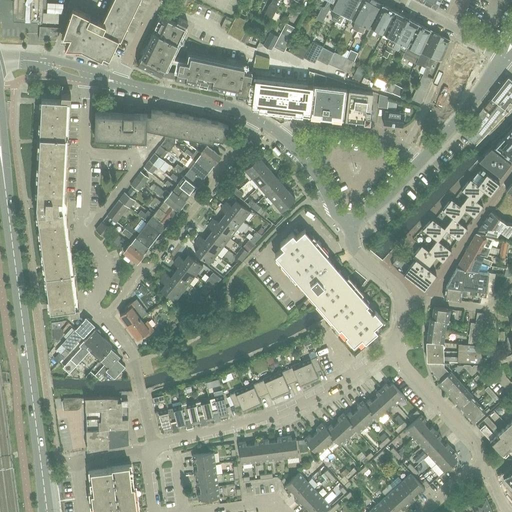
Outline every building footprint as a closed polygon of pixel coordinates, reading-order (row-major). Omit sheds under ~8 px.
[(12,0),(13,7),(28,8),(42,8),(43,2),(42,0),(12,0)] [(112,0),(102,22),(100,21),(74,8),(73,8),(63,36),(65,36),(70,36),(70,38),(69,40),(66,44),(74,45),(73,48),(81,48),(88,51),(90,48),(95,50),(94,54),(102,58),(104,55),(109,57),(111,54),(118,38),(119,37),(121,32),(125,33),(127,29),(128,27),(124,25),(128,18),(131,20),(138,7),(134,5),(136,0),(112,0)] [(275,13),(281,0),(271,0),(271,2),(270,3),(269,4),(268,5),(268,6),(267,7),(267,9),(267,10),(264,16),(271,20),(275,13)] [(327,0),(325,6),(322,7),(316,18),(322,21),(328,10),(333,1),(333,0),(332,0),(327,0)] [(336,20),(346,0),(333,0),(330,7),(337,10),(332,18),(336,20)] [(349,22),(360,0),(346,0),(336,20),(340,22),(342,18),(349,22)] [(357,30),(372,0),(361,0),(352,18),(356,21),(353,27),(357,30)] [(376,1),(374,0),(372,0),(357,30),(362,32),(366,26),(370,28),(383,5),(376,1)] [(422,0),(422,1),(436,9),(440,0),(422,0)] [(384,32),(395,11),(383,4),(383,5),(370,28),(366,36),(370,38),(375,27),(384,32)] [(389,52),(407,17),(395,11),(384,32),(382,36),(389,39),(386,43),(389,45),(386,50),(389,52)] [(59,14),(43,13),(43,23),(58,23),(59,14)] [(227,33),(241,40),(246,30),(250,23),(236,15),(227,33)] [(185,27),(188,22),(179,17),(176,23),(161,16),(138,65),(161,76),(170,59),(185,27)] [(405,50),(419,23),(407,17),(389,52),(393,53),(395,48),(398,49),(399,47),(405,50)] [(420,51),(430,29),(419,23),(405,50),(412,53),(409,60),(415,63),(420,52),(420,51)] [(39,39),(57,40),(61,27),(40,26),(39,39)] [(249,38),(252,33),(246,30),(241,40),(246,44),(249,38)] [(440,35),(431,30),(416,63),(422,66),(419,73),(422,74),(431,55),(440,35)] [(278,36),(271,32),(264,46),(271,50),(278,36)] [(281,33),(273,47),(284,52),(285,50),(291,38),(281,33)] [(450,40),(440,35),(431,55),(422,74),(423,74),(422,76),(427,77),(427,76),(435,57),(441,60),(450,40)] [(309,49),(304,57),(315,62),(323,46),(314,42),(311,49),(309,48),(309,49)] [(303,59),(304,57),(309,49),(299,44),(293,54),(303,59)] [(451,67),(437,99),(438,99),(439,100),(449,104),(456,107),(464,89),(466,83),(470,75),(467,74),(470,68),(472,69),(474,65),(476,59),(478,55),(459,44),(452,60),(454,61),(453,65),(452,67),(451,67)] [(334,52),(323,47),(316,59),(327,65),(334,52)] [(367,48),(358,74),(366,77),(375,50),(367,48)] [(329,64),(341,69),(346,58),(334,53),(329,64)] [(256,54),(253,69),(268,71),(270,59),(256,54)] [(246,100),(250,81),(252,74),(243,72),(244,67),(190,56),(189,62),(179,61),(175,79),(238,92),(237,98),(246,100)] [(351,68),(354,62),(346,58),(341,69),(349,73),(351,68)] [(175,79),(179,61),(177,60),(170,59),(161,76),(168,78),(175,79)] [(309,114),(331,117),(343,118),(347,89),(325,87),(326,76),(314,72),(314,73),(309,114)] [(432,79),(427,76),(427,77),(422,76),(420,80),(429,84),(432,79)] [(463,134),(462,134),(475,143),(485,133),(488,128),(510,101),(511,102),(511,79),(508,77),(491,98),(463,134)] [(309,114),(313,85),(307,84),(255,78),(255,82),(250,81),(246,100),(252,101),(251,108),(260,108),(260,109),(260,105),(266,106),(265,110),(266,110),(273,111),(274,111),(274,107),(280,108),(279,111),(280,111),(284,112),(291,113),(295,113),(296,109),(301,110),(301,114),(309,115),(309,114)] [(381,90),(385,91),(390,82),(385,80),(384,84),(381,90)] [(420,80),(418,85),(427,89),(429,84),(420,80)] [(404,96),(407,88),(398,84),(395,93),(404,96)] [(425,94),(427,89),(418,85),(416,90),(425,94)] [(349,89),(345,119),(364,122),(369,122),(370,118),(369,118),(372,92),(349,89)] [(416,90),(414,95),(423,98),(425,94),(416,90)] [(36,204),(50,309),(50,310),(70,308),(70,313),(80,312),(79,305),(75,306),(62,209),(62,198),(67,100),(70,101),(71,94),(61,94),(61,99),(42,98),(36,204)] [(380,95),(379,106),(386,107),(388,97),(380,95)] [(421,103),(423,98),(414,95),(412,99),(416,101),(421,103)] [(94,137),(128,138),(146,139),(146,129),(166,133),(165,140),(161,145),(168,151),(169,152),(175,144),(177,135),(179,135),(181,138),(190,144),(191,138),(213,143),(214,139),(223,141),(228,126),(218,122),(218,121),(163,110),(163,111),(151,110),(151,115),(134,114),(134,107),(123,106),(123,113),(95,112),(94,137)] [(383,124),(403,127),(404,114),(385,111),(383,124)] [(511,128),(495,146),(511,159),(511,128)] [(162,158),(168,151),(161,145),(155,152),(162,158)] [(201,153),(214,163),(220,156),(207,145),(201,153)] [(491,169),(493,167),(502,155),(491,147),(479,159),(491,169)] [(191,157),(196,161),(208,171),(214,163),(201,153),(197,150),(191,157)] [(165,160),(162,158),(155,152),(149,160),(159,167),(165,160)] [(502,177),(504,175),(511,163),(511,162),(502,155),(493,167),(491,169),(502,177)] [(253,178),(267,166),(259,157),(245,169),(253,178)] [(185,164),(202,178),(208,171),(196,161),(193,164),(186,159),(183,163),(185,164)] [(144,167),(152,173),(157,166),(149,160),(144,167)] [(174,168),(182,174),(197,185),(202,178),(185,164),(182,167),(177,164),(174,168)] [(267,166),(253,178),(260,186),(274,174),(267,166)] [(280,171),(283,178),(292,174),(289,167),(280,171)] [(149,177),(141,171),(136,177),(144,183),(149,177)] [(170,177),(178,183),(191,193),(197,185),(182,174),(178,178),(173,173),(170,177)] [(436,257),(442,262),(443,262),(451,250),(438,240),(446,230),(458,239),(467,228),(457,220),(465,210),(474,217),(483,206),(476,201),(484,190),(490,195),(499,183),(486,173),(477,184),(470,178),(461,190),(468,195),(460,205),(451,198),(442,210),(452,217),(444,228),(432,218),(422,229),(436,240),(428,250),(421,245),(413,256),(415,258),(410,265),(398,256),(391,264),(424,289),(436,273),(428,267),(436,257)] [(267,194),(281,182),(274,174),(260,186),(267,194)] [(131,185),(132,186),(139,191),(144,183),(136,177),(131,185)] [(185,200),(191,193),(178,183),(176,186),(168,180),(165,184),(172,190),(185,200)] [(281,182),(267,194),(274,202),(288,190),(281,182)] [(153,190),(165,200),(178,210),(185,200),(172,190),(170,193),(165,190),(164,192),(157,186),(153,190)] [(234,186),(231,191),(236,194),(239,190),(234,186)] [(288,190),(274,202),(281,211),(295,198),(288,190)] [(130,196),(127,194),(125,192),(119,200),(129,207),(135,200),(130,196)] [(178,210),(165,200),(163,203),(155,197),(152,201),(172,217),(177,210),(178,210)] [(119,200),(114,207),(123,214),(128,207),(119,200)] [(224,205),(243,221),(250,212),(236,200),(232,206),(226,202),(224,205)] [(253,208),(256,203),(251,200),(248,204),(253,208)] [(157,210),(154,215),(166,224),(172,217),(152,201),(150,204),(157,210)] [(226,213),(222,218),(236,229),(243,221),(224,205),(221,209),(226,213)] [(116,222),(123,214),(114,207),(107,215),(116,222)] [(138,214),(148,222),(160,231),(166,224),(154,215),(148,210),(146,214),(141,210),(138,214)] [(491,212),(478,230),(496,235),(500,230),(508,236),(511,229),(511,223),(505,223),(491,212)] [(213,219),(210,222),(230,238),(236,229),(222,218),(218,223),(213,219)] [(104,236),(110,228),(102,222),(96,230),(104,236)] [(136,237),(148,246),(160,231),(148,222),(136,237)] [(213,230),(209,235),(223,247),(230,238),(210,222),(207,226),(213,230)] [(133,241),(130,244),(143,254),(148,246),(136,237),(125,228),(122,232),(133,241)] [(283,247),(275,254),(276,255),(282,262),(280,264),(281,265),(287,272),(288,273),(294,280),(295,281),(297,280),(304,287),(310,295),(317,303),(315,304),(316,305),(322,312),(323,313),(327,317),(329,321),(330,322),(332,320),(339,328),(341,327),(348,334),(346,336),(353,344),(358,340),(362,337),(365,341),(377,330),(374,326),(378,323),(382,319),(375,310),(373,312),(367,304),(368,303),(368,302),(361,295),(363,293),(362,292),(361,290),(360,289),(356,285),(355,284),(349,277),(348,276),(346,277),(340,270),(339,269),(338,268),(334,263),(333,262),(326,254),(328,253),(327,252),(321,245),(320,244),(314,236),(313,235),(311,237),(305,230),(304,229),(296,236),(292,232),(280,243),(283,247)] [(476,233),(471,242),(490,246),(494,238),(476,233)] [(200,236),(197,239),(217,255),(223,247),(209,235),(205,240),(200,236)] [(250,240),(255,244),(259,239),(253,235),(250,240)] [(210,264),(217,255),(197,239),(194,243),(200,247),(195,252),(210,264)] [(249,252),(254,247),(248,242),(243,247),(249,252)] [(487,254),(490,246),(471,242),(466,250),(484,254),(487,254)] [(143,254),(130,244),(124,251),(137,262),(143,254)] [(235,256),(242,261),(249,252),(242,247),(235,256)] [(466,250),(456,267),(476,271),(479,266),(488,270),(492,261),(482,257),(484,254),(466,250)] [(179,256),(176,259),(196,275),(203,266),(188,254),(184,260),(179,256)] [(196,275),(176,259),(173,263),(179,267),(175,272),(189,283),(196,275)] [(226,277),(236,268),(232,264),(223,274),(226,277)] [(446,286),(484,291),(486,291),(489,272),(476,271),(456,267),(446,286)] [(165,273),(163,276),(182,292),(189,283),(175,272),(171,277),(165,273)] [(489,272),(486,291),(484,291),(483,298),(490,298),(490,294),(492,295),(495,273),(489,272)] [(221,278),(217,275),(209,284),(213,287),(221,278)] [(165,284),(161,289),(175,301),(182,292),(163,276),(160,280),(165,284)] [(138,291),(144,295),(149,290),(142,285),(138,291)] [(444,298),(461,300),(462,289),(446,287),(444,298)] [(120,315),(129,327),(140,319),(136,314),(139,311),(132,302),(125,307),(127,310),(120,315)] [(449,320),(450,309),(433,307),(432,317),(430,317),(449,320)] [(475,323),(474,335),(473,342),(474,342),(479,343),(483,313),(477,312),(475,323)] [(430,317),(428,328),(445,331),(446,320),(449,320),(430,317)] [(87,318),(86,318),(76,328),(61,344),(65,348),(69,352),(94,325),(90,321),(90,320),(88,318),(87,318)] [(485,424),(480,429),(490,440),(505,457),(509,454),(507,452),(511,446),(511,318),(510,324),(511,325),(511,419),(499,432),(497,434),(495,436),(485,424)] [(143,323),(140,319),(129,327),(138,339),(145,334),(146,336),(153,331),(146,321),(143,323)] [(428,328),(427,339),(443,342),(445,331),(428,328)] [(74,367),(79,362),(90,350),(101,337),(99,335),(100,334),(100,331),(98,329),(95,329),(80,345),(82,347),(68,362),(74,367)] [(101,337),(90,350),(100,359),(111,346),(111,344),(104,337),(101,337)] [(443,352),(443,342),(427,341),(427,352),(443,352)] [(473,345),(468,344),(458,343),(458,353),(481,354),(479,344),(474,345),(473,345)] [(65,348),(61,353),(65,357),(69,352),(65,348)] [(102,374),(117,359),(119,356),(115,353),(115,351),(113,349),(112,349),(111,349),(101,359),(105,363),(94,374),(97,378),(98,377),(98,378),(102,374)] [(427,360),(458,362),(458,357),(443,356),(443,352),(427,352),(427,360)] [(458,353),(458,357),(458,362),(479,363),(480,363),(483,363),(481,354),(458,353)] [(499,359),(500,363),(501,363),(511,358),(511,355),(499,359)] [(322,369),(316,357),(310,359),(310,358),(301,362),(310,383),(319,379),(316,372),(322,369)] [(114,376),(124,365),(117,359),(102,374),(105,377),(110,372),(114,376)] [(438,382),(451,369),(449,367),(449,363),(428,361),(431,370),(432,369),(433,371),(432,372),(439,380),(437,382),(438,382)] [(310,383),(301,362),(292,366),(292,367),(287,369),(293,382),(298,380),(301,387),(310,383)] [(472,376),(475,373),(481,367),(481,365),(474,365),(472,366),(471,365),(467,370),(472,376)] [(272,375),(281,395),(290,391),(287,384),(293,382),(287,369),(282,372),(281,371),(272,375)] [(451,369),(438,382),(445,390),(457,378),(450,371),(452,370),(451,369)] [(258,382),(264,394),(269,392),(272,399),(281,395),(272,375),(263,379),(264,380),(258,382)] [(477,375),(474,378),(479,383),(482,380),(477,375)] [(457,378),(445,390),(453,398),(465,386),(457,378)] [(243,387),(252,408),(262,404),(259,397),(264,394),(258,382),(253,384),(253,383),(244,387),(243,387)] [(396,404),(404,396),(392,383),(389,386),(386,383),(381,388),(396,404)] [(465,386),(453,398),(460,405),(458,407),(459,407),(472,394),(465,386)] [(235,392),(229,395),(230,396),(234,404),(235,407),(241,405),(244,412),(252,408),(243,387),(236,390),(235,391),(235,392)] [(387,411),(396,404),(381,388),(376,393),(378,396),(375,398),(387,411)] [(215,397),(209,399),(212,411),(218,410),(220,418),(228,415),(223,394),(215,396),(215,397)] [(472,394),(459,407),(466,415),(478,403),(471,396),(472,395),(472,394)] [(153,403),(165,401),(164,395),(152,398),(153,403)] [(81,405),(81,397),(64,398),(64,410),(76,410),(77,409),(78,409),(79,408),(80,408),(80,407),(81,406),(81,405)] [(122,401),(122,397),(85,397),(86,411),(87,450),(129,443),(128,401),(122,401)] [(201,401),(195,402),(198,414),(204,413),(206,421),(214,419),(212,411),(209,399),(209,398),(201,400),(201,401)] [(379,419),(387,411),(375,398),(372,401),(370,399),(365,403),(363,400),(362,401),(379,419)] [(173,407),(167,409),(171,421),(176,420),(178,428),(186,426),(184,418),(181,405),(181,404),(180,401),(172,403),(173,406),(173,407)] [(198,414),(195,402),(195,401),(187,403),(187,404),(181,405),(184,418),(190,417),(192,424),(200,422),(198,414)] [(378,420),(379,419),(362,401),(357,406),(359,408),(356,411),(368,424),(376,417),(378,420)] [(511,413),(511,409),(504,401),(500,404),(510,415),(511,413)] [(478,403),(466,415),(474,423),(486,411),(478,403)] [(155,412),(158,425),(162,424),(164,431),(172,429),(171,421),(167,409),(167,408),(159,410),(159,411),(155,412)] [(359,432),(368,424),(356,411),(353,414),(350,411),(346,416),(343,413),(343,414),(359,432)] [(359,432),(343,414),(337,418),(340,421),(337,424),(348,437),(356,430),(359,432)] [(405,429),(413,437),(426,425),(423,422),(426,420),(421,414),(405,429)] [(487,416),(483,420),(493,430),(497,427),(487,416)] [(340,445),(348,437),(337,424),(333,427),(331,424),(326,428),(322,423),(321,424),(335,439),(340,445)] [(327,447),(335,439),(321,424),(316,428),(318,431),(315,434),(327,447)] [(413,437),(421,446),(437,431),(432,426),(429,429),(426,425),(413,437)] [(421,446),(429,454),(442,442),(439,439),(441,437),(437,431),(421,446)] [(309,434),(304,439),(307,443),(318,455),(327,447),(315,434),(312,437),(309,434)] [(273,442),(276,459),(287,458),(284,436),(277,437),(277,441),(273,442)] [(284,436),(287,458),(298,456),(296,439),(292,439),(291,436),(284,436)] [(250,445),(253,462),(264,461),(261,439),(254,440),(255,444),(250,445)] [(261,439),(264,461),(276,459),(273,442),(269,442),(268,439),(261,439)] [(239,442),(241,463),(253,462),(250,445),(246,445),(246,441),(239,442)] [(429,454),(436,463),(452,448),(447,443),(445,446),(442,442),(429,454)] [(444,471),(450,466),(457,459),(454,456),(457,454),(452,448),(436,463),(444,471)] [(198,465),(215,463),(214,452),(193,454),(194,462),(197,461),(198,465)] [(323,460),(318,455),(314,458),(319,463),(323,460)] [(215,463),(198,465),(198,470),(195,470),(196,477),(217,474),(215,463)] [(107,468),(88,470),(91,491),(93,511),(135,511),(135,508),(137,507),(136,497),(134,486),(132,486),(130,475),(129,465),(131,465),(131,464),(108,467),(108,466),(107,466),(107,468)] [(511,468),(503,477),(511,486),(511,485),(511,468)] [(285,485),(283,487),(288,492),(291,490),(294,493),(307,481),(299,472),(288,482),(285,485)] [(411,473),(402,481),(414,494),(417,491),(420,494),(425,489),(411,473)] [(217,474),(196,477),(197,484),(200,484),(201,488),(218,486),(217,474)] [(307,481),(294,493),(297,496),(294,498),(299,504),(315,489),(307,481)] [(411,497),(414,494),(402,481),(394,489),(408,504),(413,500),(411,497)] [(218,486),(201,488),(201,492),(198,493),(199,500),(220,497),(218,486)] [(306,506),(309,510),(322,498),(315,489),(299,504),(304,509),(306,506)] [(403,509),(408,504),(394,489),(385,496),(397,509),(400,506),(403,509)] [(394,511),(397,509),(385,496),(377,504),(384,511),(394,511)] [(322,498),(309,510),(311,511),(323,511),(330,506),(322,498)] [(475,511),(490,506),(486,498),(471,504),(474,511),(475,511)]
